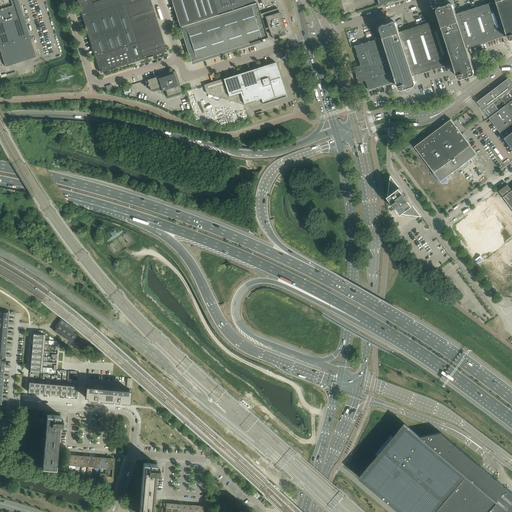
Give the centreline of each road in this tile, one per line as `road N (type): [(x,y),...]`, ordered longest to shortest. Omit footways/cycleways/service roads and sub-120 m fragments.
road 1 (motorway): [(313,272),(142,201),(0,166)]
road 2 (motorway): [(308,141),(243,153),(96,118),(0,116)]
road 3 (track): [(139,254),(139,289),(157,315),(293,435),(322,442)]
road 4 (motorway): [(316,363),(243,330),(234,310),(246,288),(270,282),(370,321)]
road 5 (secondary): [(361,382),(376,245),(358,134)]
road 6 (motorway): [(511,399),(313,272)]
road 7 (motorway): [(158,223),(370,321)]
road 8 (motorway): [(158,223),(240,345),(318,380)]
road 9 (secondary): [(337,141),(354,244),(345,345)]
road 10 (motorway): [(313,272),(268,233),(261,193),(279,164),(337,141)]
road 11 (unclassified): [(178,58),(93,83),(66,0)]
road 12 (motorway): [(370,321),(511,418)]
road 13 (unclassified): [(511,460),(445,414),(361,382)]
road 14 (motorway): [(0,180),(158,223)]
road 15 (residential): [(13,406),(124,412),(133,421),(130,453)]
road 16 (unclassified): [(374,401),(453,429),(511,469)]
road 17 (residential): [(130,453),(209,459),(263,511)]
road 18 (unclassified): [(296,42),(187,75),(178,58)]
